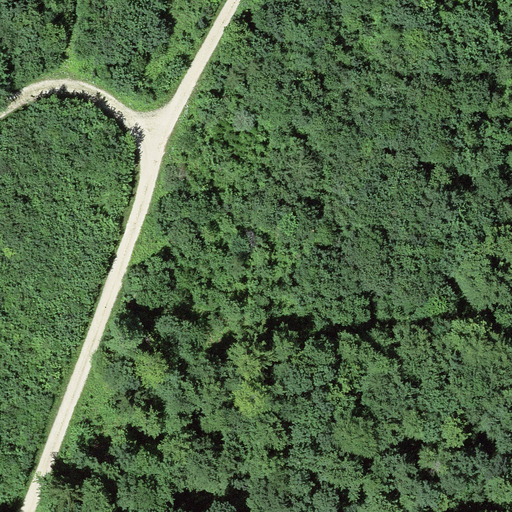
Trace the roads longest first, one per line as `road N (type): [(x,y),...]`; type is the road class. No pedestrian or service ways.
road 1 (track): [(237,0),(159,137),(25,511)]
road 2 (track): [(0,114),(36,92),(77,90),(159,137)]
